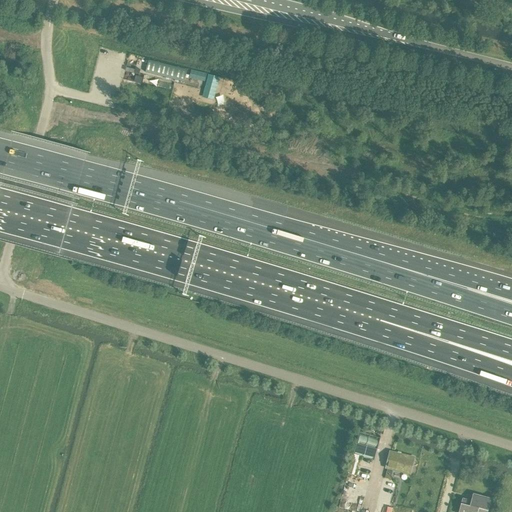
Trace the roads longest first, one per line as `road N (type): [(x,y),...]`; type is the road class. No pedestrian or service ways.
road 1 (unclassified): [(511,447),(0,287)]
road 2 (motorway): [(511,315),(209,214)]
road 3 (motorway): [(511,294),(266,220),(209,214)]
road 4 (motorway): [(0,210),(293,294)]
road 5 (primary): [(219,0),(511,72)]
road 6 (unclassified): [(0,282),(50,93),(45,33),(54,0)]
road 7 (motorway): [(293,294),(511,377)]
road 8 (motorway): [(293,294),(390,312),(511,351)]
road 9 (motorway): [(209,214),(0,156)]
